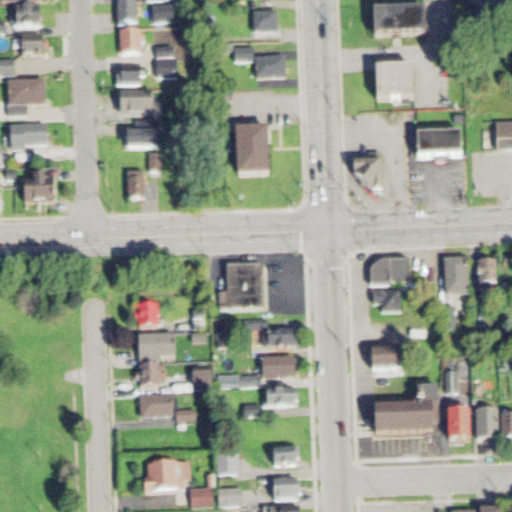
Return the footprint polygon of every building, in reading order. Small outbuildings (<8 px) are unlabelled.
[(141,28),(140,6),(122,7),(123,29),(141,28)] [(178,27),(177,10),(159,12),(161,29),(178,27)] [(433,35),(432,11),(379,12),(380,36),(433,35)] [(44,13),(20,13),(20,33),(44,33),(44,13)] [(259,36),(281,36),(281,17),(259,17),(259,36)] [(6,27),(0,28),(0,38),(9,36),(6,27)] [(145,36),(125,36),(125,59),(145,59),(145,36)] [(48,42),(26,42),(26,59),(48,59),(48,42)] [(163,81),(179,81),(179,52),(163,52),(163,81)] [(256,65),(256,53),(240,53),(240,65),(256,65)] [(261,61),(261,81),(290,81),(290,61),(261,61)] [(0,79),(17,79),(17,65),(0,65),(0,79)] [(383,69),(383,101),(419,100),(419,69),(383,69)] [(122,72),(122,91),(148,91),(148,72),(122,72)] [(14,86),(14,121),(30,121),(30,108),(49,108),(49,85),(14,86)] [(124,98),(124,120),(155,120),(155,98),(124,98)] [(140,137),(130,137),(130,153),(160,153),(160,127),(140,127),(140,137)] [(50,130),(15,130),(15,150),(50,150),(50,130)] [(270,133),(241,133),(241,178),(270,178),(270,133)] [(468,134),(425,134),(425,158),(468,158),(468,134)] [(389,195),(388,154),(378,155),(378,162),(360,163),(361,196),(389,195)] [(164,174),(163,158),(155,158),(156,175),(164,174)] [(132,202),(148,202),(148,176),(132,176),(132,202)] [(29,181),(29,205),(57,205),(57,181),(29,181)] [(475,259),(453,259),(453,295),(475,295),(475,259)] [(420,283),(420,260),(381,260),(381,283),(420,283)] [(482,263),(482,297),(501,297),(501,263),(482,263)] [(266,311),(265,268),(231,269),(231,297),(226,297),(226,312),(266,311)] [(410,291),(382,291),(382,311),(410,311),(410,291)] [(461,307),(451,307),(451,328),(461,328),(461,307)] [(142,330),(162,329),(161,308),(141,308),(142,330)] [(265,332),(265,324),(249,324),(249,332),(265,332)] [(269,334),(269,350),(297,350),(297,334),(269,334)] [(143,362),(179,362),(179,338),(143,338),(143,362)] [(410,370),(410,350),(377,350),(377,370),(410,370)] [(267,362),(267,381),(297,381),(297,362),(267,362)] [(164,389),(164,369),(144,369),(144,389),(164,389)] [(214,370),(196,372),(198,391),(217,389),(214,370)] [(248,390),(264,388),(263,379),(247,381),(248,390)] [(445,437),(445,388),(422,388),(423,409),(380,409),(380,437),(445,437)] [(299,393),(270,394),(271,411),(300,409),(299,393)] [(177,400),(146,401),(147,419),(178,418),(177,400)] [(251,409),(252,417),(263,416),(262,408),(251,409)] [(183,422),(194,425),(196,417),(185,414),(183,422)] [(453,443),(475,443),(475,415),(453,415),(453,443)] [(483,418),(483,443),(499,443),(499,418),(483,418)] [(302,451),(278,451),(278,467),(302,467),(302,451)] [(240,462),(226,462),(226,476),(240,476),(240,462)] [(193,494),(193,467),(151,467),(151,494),(193,494)] [(300,483),(277,484),(278,504),(301,503),(300,483)] [(216,492),(196,492),(196,509),(216,509),(216,492)] [(246,492),(224,492),(224,508),(246,508),(246,492)]
